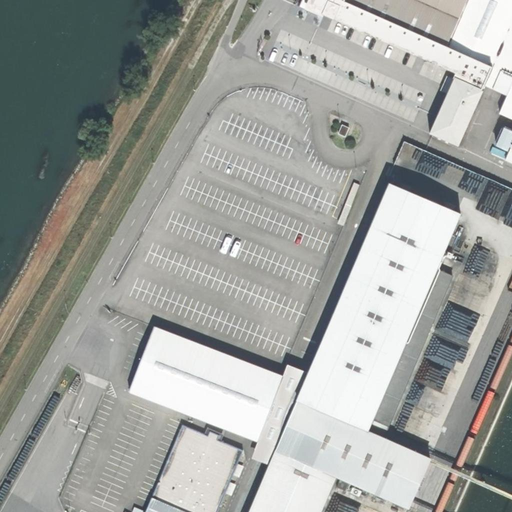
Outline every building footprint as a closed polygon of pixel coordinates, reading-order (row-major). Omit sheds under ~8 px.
[(511,144),(505,160),(511,163),(511,0),(303,0),(300,8),(309,12),(311,9),(457,72),(454,79),(481,90),(483,85),(511,97),(511,144)] [(481,90),(454,79),(454,80),(447,77),(444,83),(450,86),(430,132),(459,144),(478,99),(479,99),(483,91),(481,90)] [(349,128),(342,125),(338,134),(345,137),(349,128)] [(511,182),(407,138),(404,147),(450,167),(441,189),(462,198),(464,193),(511,213),(511,182)] [(360,185),(353,182),(337,223),(343,226),(360,185)] [(321,511),(337,477),(341,479),(351,483),(408,509),(431,458),(369,432),(374,421),(437,269),(461,214),(389,183),(308,373),(275,452),(249,511),(321,511)] [(437,269),(374,421),(389,428),(453,276),(437,269)] [(283,376),(154,327),(129,391),(258,441),(256,445),(275,452),(308,373),(288,365),(283,376)] [(207,436),(182,425),(152,498),(186,511),(217,511),(243,451),(217,440),(219,435),(209,431),(207,436)] [(351,483),(341,479),(338,488),(347,492),(351,483)] [(186,511),(152,498),(146,511),(186,511)]
